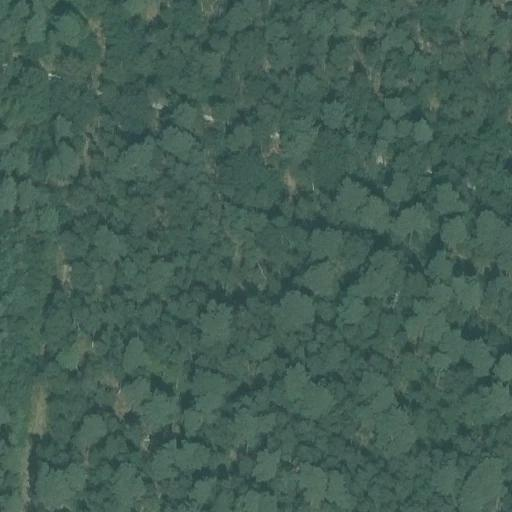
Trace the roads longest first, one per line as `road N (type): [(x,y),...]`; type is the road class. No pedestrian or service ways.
road 1 (track): [(0,64),(511,200)]
road 2 (track): [(101,91),(23,511)]
